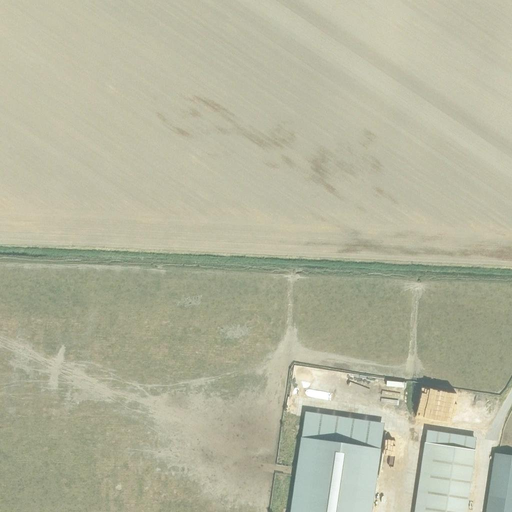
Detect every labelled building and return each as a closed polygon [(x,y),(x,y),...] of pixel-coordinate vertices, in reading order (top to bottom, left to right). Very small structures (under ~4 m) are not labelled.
[(355,374),(355,390),(377,391),(378,375),(355,374)] [(387,399),(388,391),(379,391),(379,399),(387,399)] [(363,425),(363,418),(347,416),(346,423),(363,425)] [(301,438),(290,511),(371,511),(380,449),(301,438)] [(414,511),(465,511),(475,451),(425,443),(414,511)] [(511,511),(511,455),(499,454),(490,511),(511,511)]
